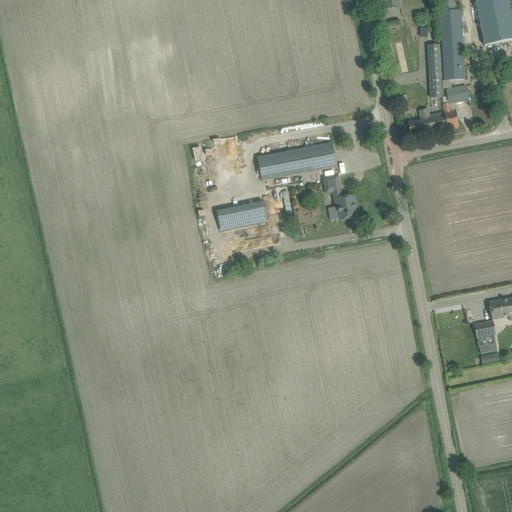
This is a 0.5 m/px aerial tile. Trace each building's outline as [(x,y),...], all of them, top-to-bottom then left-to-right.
[(399,0),(382,0),(384,9),(401,6),(399,0)] [(474,0),(484,46),(511,40),(511,21),(507,0),(474,0)] [(460,10),(441,11),(444,82),(451,81),(465,80),(462,20),(461,20),(460,10)] [(156,41),(13,63),(33,188),(50,185),(54,215),(174,196),(173,189),(179,188),(175,160),(164,162),(154,99),(165,97),(156,41)] [(441,98),(439,45),(428,46),(430,98),(441,98)] [(443,105),(445,113),(448,130),(459,128),(456,111),(450,112),(449,104),(469,101),(466,86),(451,89),(446,90),(449,104),(443,105)] [(448,130),(445,113),(429,116),(428,110),(419,112),(421,120),(418,121),(417,120),(412,120),(412,122),(409,122),(411,135),(427,133),(427,134),(448,130)] [(197,176),(214,180),(233,172),(237,154),(233,143),(222,147),(224,138),(222,133),(212,131),(195,138),(192,150),(193,151),(191,160),(197,176)] [(332,144),(257,158),(262,182),(336,167),(332,144)] [(337,203),(340,221),(357,218),(354,204),(356,203),(355,196),(342,198),(338,176),(323,179),(326,194),(333,193),(335,203),(337,203)] [(73,307),(210,281),(195,202),(58,227),(73,307)] [(216,211),(220,232),(268,222),(264,202),(216,211)] [(511,320),(511,298),(489,303),(492,320),(509,317),(510,321),(511,320)] [(476,338),(478,338),(480,348),(496,345),(494,335),(495,335),(493,322),(474,325),(476,338)] [(497,354),(480,355),(480,363),(498,362),(497,354)]
